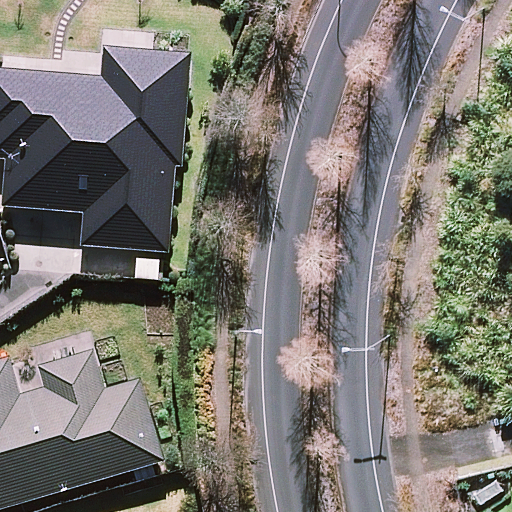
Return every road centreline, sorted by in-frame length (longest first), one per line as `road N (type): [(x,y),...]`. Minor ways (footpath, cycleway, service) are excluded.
road 1 (tertiary): [(437,0),(391,109),(355,263),(348,407),(363,511)]
road 2 (tertiary): [(293,511),(278,356),(286,235),(313,122),(360,0)]
